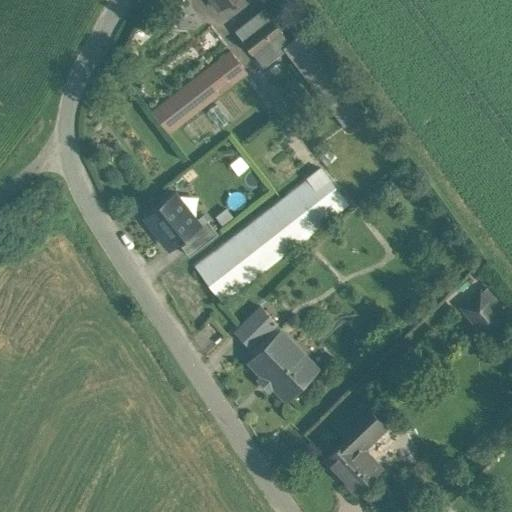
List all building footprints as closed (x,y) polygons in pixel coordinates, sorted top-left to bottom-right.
[(260,63),(291,40),(264,4),(233,27),(260,63)] [(229,51),(150,113),(166,133),(245,72),(229,51)] [(321,165),(194,263),(224,301),(350,204),(321,165)] [(173,193),(145,214),(170,246),(199,223),(173,193)] [(511,322),(485,287),(463,304),(491,339),(511,323),(511,322)] [(258,362),(293,400),(327,368),(292,330),(258,362)] [(370,499),(396,473),(371,449),(394,427),(365,397),(316,445),(370,499)]
